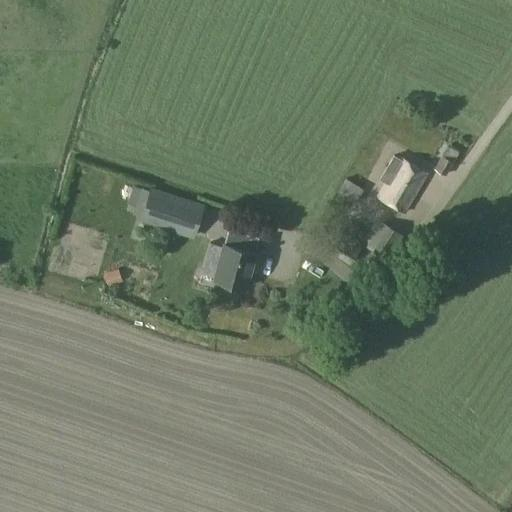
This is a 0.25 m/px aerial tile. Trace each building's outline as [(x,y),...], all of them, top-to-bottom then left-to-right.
[(444,176),(458,153),(447,146),(433,169),(444,176)] [(427,174),(404,160),(393,154),(378,179),(388,186),(381,198),(404,212),(427,174)] [(197,204),(150,190),(141,221),(187,236),(197,204)] [(383,265),(399,240),(378,225),(361,251),(383,265)] [(222,254),(220,253),(213,280),(246,289),(259,238),(229,229),(222,254)] [(327,252),(348,265),(360,246),(340,233),(327,252)]
